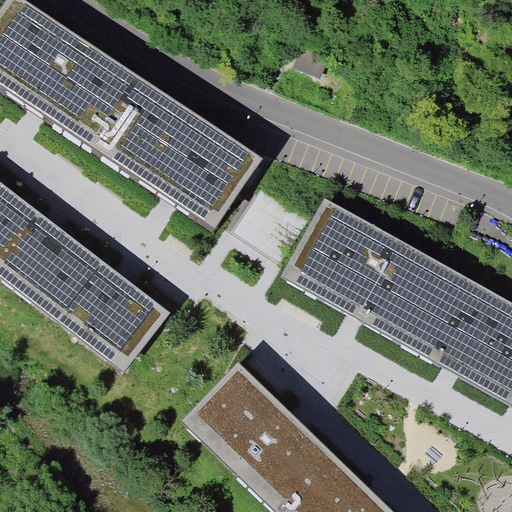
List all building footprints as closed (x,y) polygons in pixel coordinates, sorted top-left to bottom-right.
[(262,158),(23,0),(7,0),(0,11),(0,85),(35,110),(168,198),(214,229),(262,158)] [(326,61),(300,50),(291,71),(317,82),(326,61)] [(0,277),(124,373),(171,313),(126,279),(52,222),(0,181),(0,277)] [(308,217),(261,188),(232,231),(282,263),(308,217)] [(511,303),(324,198),(281,276),(355,320),(449,372),(511,407),(511,303)] [(276,511),(393,511),(381,500),(301,424),(238,363),(183,420),(276,511)]
